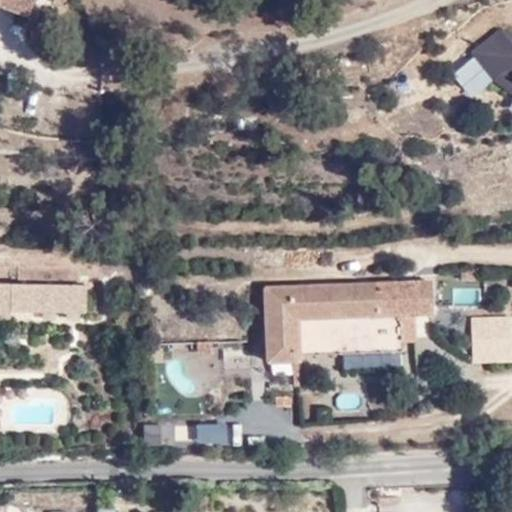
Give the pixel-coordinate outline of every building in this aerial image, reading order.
[(511,35),(485,28),(471,78),(511,90),(511,35)] [(396,313),(413,313),(427,313),(427,282),(265,285),(265,359),(299,358),(299,352),(395,354),(396,313)] [(0,284),(0,321),(85,321),(84,284),(0,284)] [(475,300),(476,288),(454,288),(454,300),(475,300)] [(141,446),(157,446),(158,424),(141,424),(141,446)] [(171,441),(194,440),(193,424),(170,425),(171,441)] [(195,426),(195,444),(223,444),(222,425),(195,426)]
